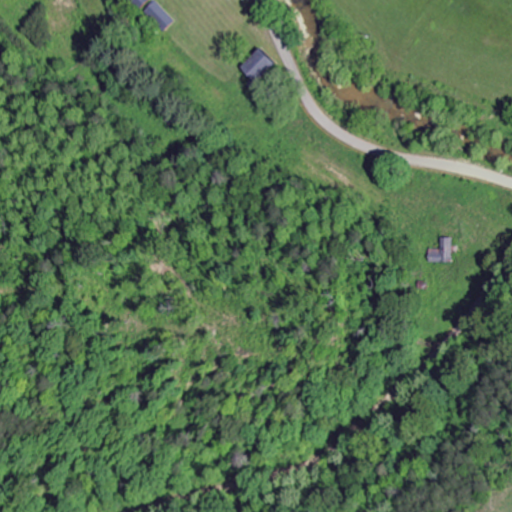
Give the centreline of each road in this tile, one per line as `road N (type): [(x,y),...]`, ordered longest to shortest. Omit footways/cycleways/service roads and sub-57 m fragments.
road 1 (residential): [(456,334),(310,463),(147,511)]
road 2 (residential): [(511,184),(374,150),(329,126),(299,88),(257,0)]
